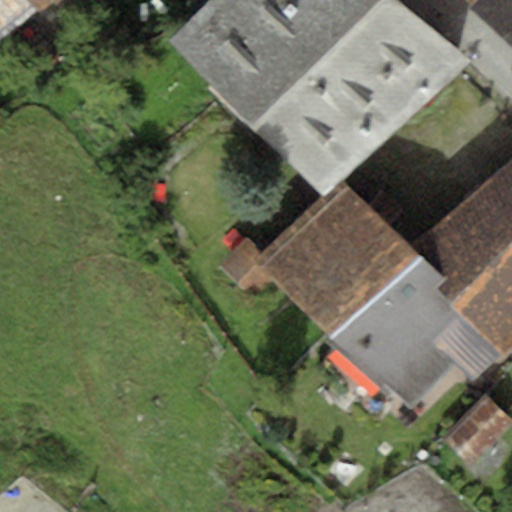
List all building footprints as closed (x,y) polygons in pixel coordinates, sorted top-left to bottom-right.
[(0,0),(0,39),(38,9),(28,0),(0,0)] [(28,0),(38,9),(49,0),(28,0)] [(397,0),(211,0),(173,41),(320,191),(464,59),(397,0)] [(511,0),(477,0),(469,10),(511,43),(511,0)] [(460,311),(503,353),(511,342),(511,159),(411,247),(421,258),(445,280),(437,289),(460,311)] [(330,337),(421,258),(411,247),(342,181),(259,256),(330,337)] [(241,244),(219,265),(251,299),(273,279),(241,244)] [(421,258),(330,337),(410,409),(456,365),(431,339),(460,311),(437,289),(445,280),(421,258)] [(503,353),(460,311),(431,339),(456,365),(474,382),(503,353)] [(483,394),(448,434),(476,460),(511,420),(483,394)]
